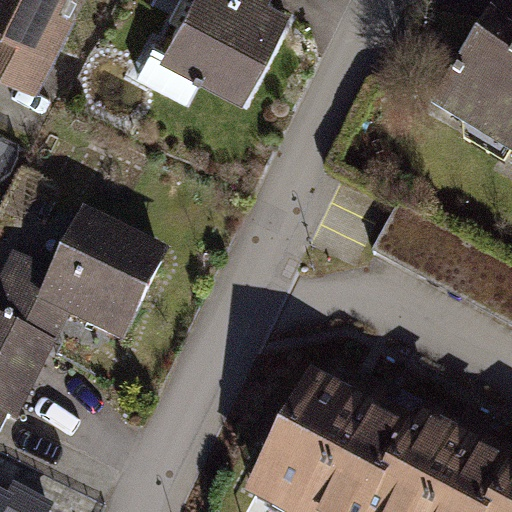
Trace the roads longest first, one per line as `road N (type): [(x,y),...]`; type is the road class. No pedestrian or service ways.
road 1 (residential): [(228,317),(378,0)]
road 2 (residential): [(511,371),(368,295),(228,317)]
road 3 (residential): [(138,511),(228,317)]
